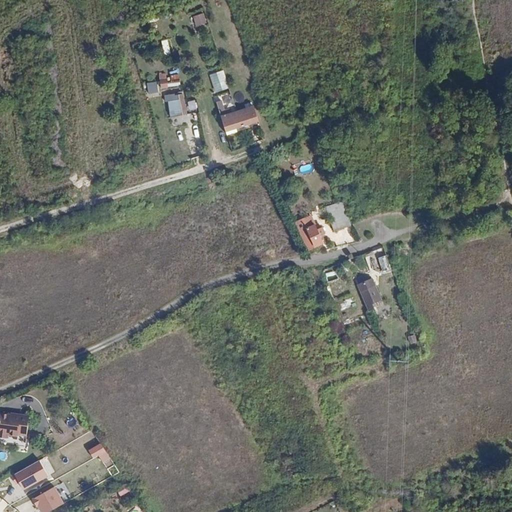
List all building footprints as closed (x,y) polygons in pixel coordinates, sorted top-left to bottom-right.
[(193,17),(196,27),(207,23),(204,13),(193,17)] [(165,57),(172,55),(169,39),(162,41),(165,57)] [(210,74),(215,93),(229,89),(225,71),(210,74)] [(160,77),(162,90),(182,87),(179,73),(160,77)] [(158,82),(148,83),(149,93),(159,92),(158,82)] [(229,92),(215,97),(220,111),(234,106),(229,92)] [(178,94),(169,97),(170,100),(163,102),(168,119),(183,114),(178,94)] [(239,114),(222,119),(226,131),(236,128),(258,122),(253,110),(239,114)] [(344,201),(326,207),(334,232),(352,226),(344,201)] [(315,226),(308,229),(315,247),(323,244),(315,226)] [(373,271),(392,269),(390,256),(377,258),(376,252),(370,253),(373,271)] [(353,274),(367,307),(373,305),(370,301),(373,299),(372,297),(378,294),(367,268),(353,274)] [(0,410),(0,412),(0,437),(9,438),(10,435),(20,435),(20,434),(29,435),(30,411),(21,410),(21,412),(12,411),(0,410)] [(72,426),(79,425),(77,415),(70,417),(72,426)] [(26,445),(27,438),(17,437),(16,445),(26,445)] [(93,459),(101,456),(103,462),(109,460),(103,444),(89,449),(93,459)] [(41,460),(49,474),(54,471),(45,457),(41,460)] [(15,475),(25,492),(50,477),(40,460),(15,475)] [(48,511),(66,502),(57,485),(35,496),(43,511),(48,511)]
